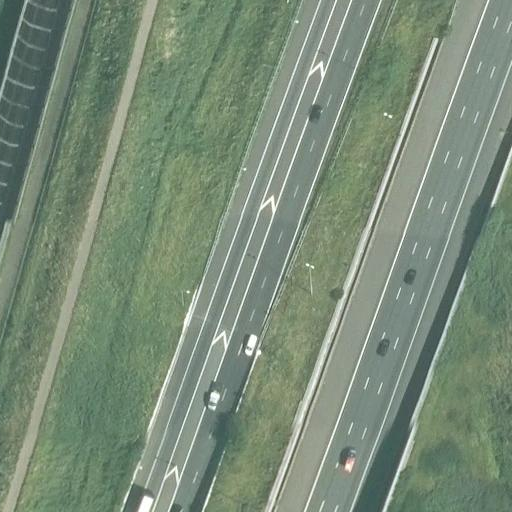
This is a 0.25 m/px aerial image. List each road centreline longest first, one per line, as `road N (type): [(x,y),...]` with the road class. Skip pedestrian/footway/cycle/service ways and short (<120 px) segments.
road 1 (motorway): [(366,0),(183,511)]
road 2 (motorway): [(328,0),(145,511)]
road 3 (motorway): [(329,511),(511,4)]
